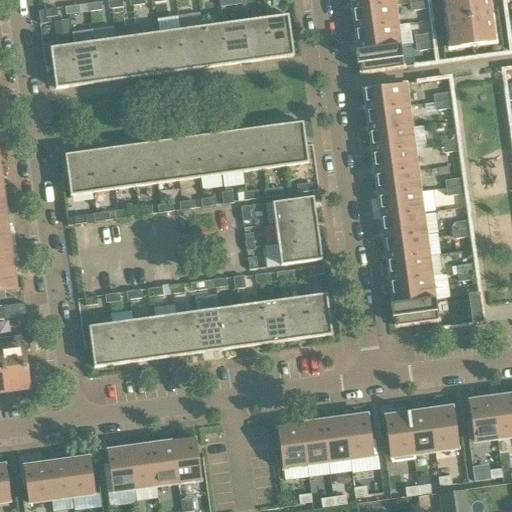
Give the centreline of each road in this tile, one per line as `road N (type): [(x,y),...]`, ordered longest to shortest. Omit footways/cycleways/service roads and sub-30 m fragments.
road 1 (residential): [(75,420),(15,0)]
road 2 (residential): [(372,376),(323,0)]
road 3 (residential): [(75,420),(372,376)]
road 4 (residential): [(372,376),(511,358)]
